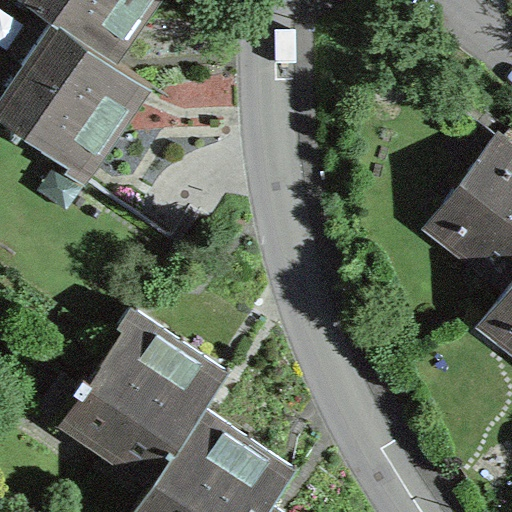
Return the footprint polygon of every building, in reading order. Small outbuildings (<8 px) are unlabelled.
[(128,43),(148,14),(127,0),(29,0),(52,15),(116,59),(117,58),(128,43)] [(127,0),(148,14),(158,0),(157,0),(127,0)] [(52,17),(21,61),(120,129),(129,116),(151,83),(116,59),(52,15),(52,17)] [(100,158),(120,129),(21,61),(0,92),(0,114),(68,161),(87,174),(88,175),(100,158)] [(480,260),(508,282),(509,283),(511,279),(511,144),(495,132),(441,201),(461,216),(455,223),(465,231),(457,241),(481,259),(480,260)] [(511,279),(509,283),(508,282),(495,299),(511,312),(511,317),(508,322),(511,324),(511,337),(510,339),(511,340),(511,279)] [(57,418),(104,450),(183,334),(154,315),(136,302),(134,305),(122,323),(88,372),(83,368),(74,382),(79,385),(57,418)] [(200,346),(183,334),(104,450),(149,481),(205,400),(228,365),(200,346)] [(127,511),(194,511),(250,431),(226,415),(205,400),(149,481),(127,511)] [(268,443),(250,431),(194,511),(261,511),(271,497),(295,462),(268,443)] [(293,511),(292,511),(273,498),(271,497),(261,511),(293,511)]
